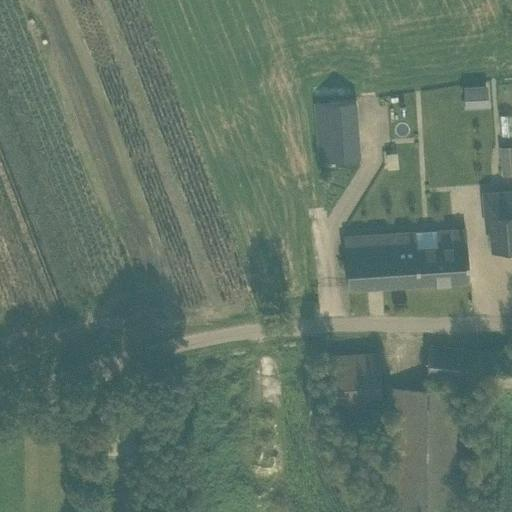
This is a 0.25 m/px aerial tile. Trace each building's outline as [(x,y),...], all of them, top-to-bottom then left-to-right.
[(487,84),(463,86),(464,107),(488,106),(487,84)] [(315,102),(319,160),(358,157),(355,99),(315,102)] [(511,148),(500,150),(502,174),(511,173),(511,148)] [(511,189),(504,190),(506,213),(488,215),(491,249),(511,247),(511,189)] [(340,236),(341,251),(344,287),(468,279),(466,244),(456,245),(455,229),(436,230),(438,246),(416,247),(415,231),(340,236)] [(385,511),(465,511),(468,386),(463,386),(463,382),(511,387),(511,353),(429,344),(426,378),(427,378),(426,388),(387,387),(385,511)] [(328,355),(330,375),(333,417),(382,413),(378,352),(328,355)]
